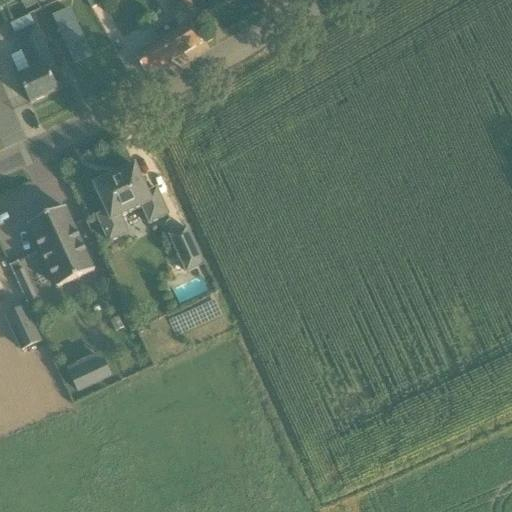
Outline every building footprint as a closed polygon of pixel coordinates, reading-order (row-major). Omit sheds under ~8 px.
[(85,0),(91,10),(107,0),(85,0)] [(159,42),(134,56),(146,77),(202,43),(190,22),(192,21),(182,4),(169,12),(174,21),(154,33),(159,42)] [(71,10),(53,18),(74,66),(92,58),(71,10)] [(32,73),(19,79),(30,103),(31,104),(58,92),(47,68),(46,67),(53,64),(35,25),(15,34),(23,52),(32,73)] [(107,213),(98,218),(109,243),(128,234),(120,218),(143,208),(150,224),(168,216),(157,190),(148,195),(135,167),(95,186),(107,213)] [(94,272),(65,209),(29,226),(58,289),(94,272)] [(203,266),(187,229),(170,237),(187,273),(203,266)] [(14,275),(22,271),(18,263),(11,266),(14,275)] [(22,271),(14,275),(19,285),(29,280),(24,270),(22,271)] [(24,309),(6,317),(21,350),(39,341),(24,309)] [(103,360),(70,376),(78,394),(112,379),(103,360)]
